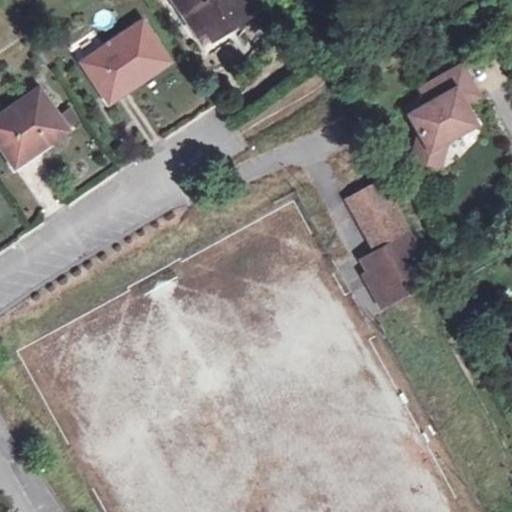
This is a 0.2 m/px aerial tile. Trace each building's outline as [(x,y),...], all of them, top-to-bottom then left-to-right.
[(172,0),(195,35),(204,29),(210,39),(253,10),(245,0),(172,0)] [(130,78),(134,84),(167,62),(142,24),(84,62),(105,94),(130,78)] [(412,161),(440,169),(447,141),(476,125),(465,105),(461,99),(475,91),(461,68),(421,92),(429,106),(410,117),(420,133),(412,161)] [(109,101),(134,84),(130,78),(105,94),(109,101)] [(479,97),(475,91),(461,99),(465,105),(479,97)] [(0,117),(0,145),(11,161),(42,139),(43,141),(63,128),(38,92),(0,117)] [(378,184),(370,188),(376,199),(384,194),(378,184)] [(376,199),(370,188),(349,200),(378,252),(362,261),(368,272),(385,303),(408,291),(411,258),(409,254),(411,253),(412,245),(384,194),(376,199)] [(421,248),(411,253),(409,254),(411,258),(415,265),(426,259),(421,248)] [(385,303),(368,272),(362,275),(380,306),(385,303)]
